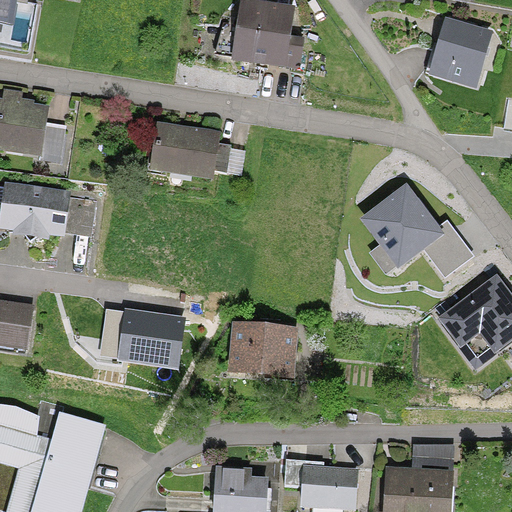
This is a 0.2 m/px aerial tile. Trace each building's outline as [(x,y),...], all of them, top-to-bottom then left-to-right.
[(0,0),(0,23),(9,25),(13,6),(23,8),(24,0),(0,0)] [(290,15),(241,7),(233,61),(297,70),(301,44),(286,42),(290,15)] [(487,37),(444,25),(430,77),(474,89),(487,37)] [(64,131),(43,128),(45,114),(29,111),(30,108),(17,106),(18,96),(4,94),(2,107),(0,106),(0,150),(2,151),(3,144),(39,150),(37,162),(58,166),(64,131)] [(216,137),(157,128),(153,150),(163,151),(160,173),(210,180),(210,174),(225,176),(229,148),(215,146),(216,137)] [(442,232),(407,186),(364,219),(399,265),(442,232)] [(15,230),(15,234),(14,235),(21,236),(28,245),(37,238),(44,239),(45,234),(58,236),(64,198),(6,190),(1,228),(15,230)] [(495,349),(511,337),(511,297),(497,277),(439,319),(458,345),(480,329),(495,349)] [(0,346),(25,350),(31,311),(0,306),(0,346)] [(185,318),(126,310),(119,360),(178,368),(185,318)] [(289,370),(292,334),(234,329),(230,372),(269,376),(270,368),(289,370)] [(0,511),(75,511),(81,492),(83,492),(83,491),(82,491),(87,473),(88,473),(88,472),(87,472),(99,429),(100,430),(101,428),(57,417),(50,443),(33,439),(36,420),(14,411),(0,408),(0,511)] [(354,474),(303,471),(300,508),(352,511),(354,474)] [(215,473),(214,501),(212,511),(262,511),(264,484),(247,483),(248,475),(215,473)] [(446,511),(448,478),(387,474),(384,511),(446,511)]
